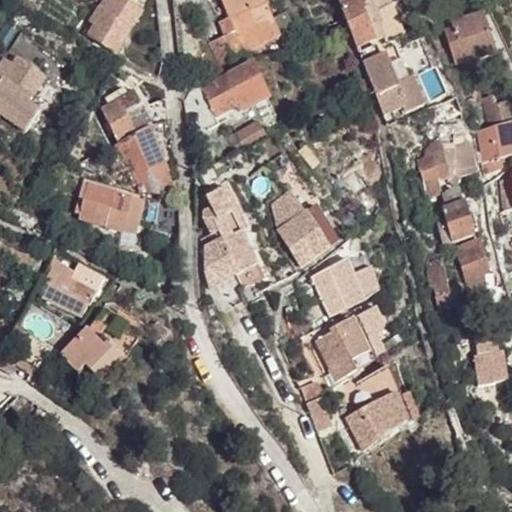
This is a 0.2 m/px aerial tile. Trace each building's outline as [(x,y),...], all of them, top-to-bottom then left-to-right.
[(121,0),(113,0),(105,12),(130,30),(142,14),(121,0)] [(256,0),(223,0),(232,22),(222,26),(231,49),(218,54),(224,70),(225,70),(248,63),(243,53),(278,38),(264,6),(259,8),(256,0)] [(337,0),(341,11),(359,5),(357,0),(337,0)] [(386,0),(376,0),(370,3),(370,4),(380,26),(382,41),(383,43),(402,37),(386,0)] [(374,43),(382,41),(380,26),(370,4),(360,9),(374,43)] [(358,50),(374,43),(360,9),(359,5),(341,11),(358,50)] [(91,23),(96,26),(105,12),(100,10),(91,23)] [(96,26),(87,37),(113,54),(130,30),(105,12),(96,26)] [(483,17),(450,29),(451,30),(464,65),(464,66),(495,56),(483,17)] [(452,70),(464,65),(451,30),(440,34),(452,70)] [(402,111),(421,104),(410,74),(393,81),(382,55),(362,62),(382,114),(401,106),(402,111)] [(46,77),(16,58),(11,65),(3,59),(0,65),(0,80),(1,82),(0,83),(0,112),(29,131),(43,110),(30,102),(46,77)] [(254,66),(228,78),(242,107),(244,112),(256,107),(248,91),(263,83),(254,66)] [(228,78),(205,89),(218,118),(219,118),(242,107),(228,78)] [(248,91),(256,107),(270,100),(263,83),(248,91)] [(213,130),(222,125),(219,118),(218,118),(205,89),(203,85),(194,89),(213,130)] [(106,119),(120,145),(136,138),(126,117),(144,109),(137,96),(130,101),(113,114),(106,119)] [(113,114),(130,101),(126,99),(124,97),(109,109),(113,114)] [(506,126),(509,125),(504,106),(494,108),(491,97),(481,99),(488,130),(506,126)] [(151,131),(153,131),(144,109),(126,117),(136,138),(151,131)] [(261,123),(239,134),(246,147),(268,136),(261,123)] [(504,161),(511,158),(511,152),(511,151),(506,126),(488,130),(474,134),(482,167),(504,161)] [(170,177),(151,131),(136,138),(120,145),(117,145),(136,191),(139,190),(170,177)] [(425,185),(427,197),(439,195),(436,182),(439,182),(438,180),(448,178),(439,143),(429,145),(432,153),(417,157),(425,185)] [(470,145),(451,151),(453,158),(472,153),(470,145)] [(453,158),(459,181),(476,177),(478,173),(472,153),(453,158)] [(502,165),(504,161),(482,167),(485,178),(491,175),(497,172),(499,170),(500,169),(502,165)] [(139,190),(139,193),(174,200),(174,187),(170,177),(139,190)] [(133,239),(146,206),(91,186),(78,219),(133,239)] [(223,186),(217,188),(227,211),(232,208),(223,186)] [(206,207),(196,211),(205,234),(211,231),(215,239),(197,246),(195,271),(199,286),(249,265),(235,231),(241,229),(232,208),(227,211),(217,188),(201,195),(206,207)] [(282,226),(308,213),(294,191),(277,200),(282,226)] [(447,211),(445,211),(452,235),(443,238),(445,244),(454,242),(454,243),(474,237),(481,235),(471,203),(470,204),(469,199),(462,201),(460,196),(460,195),(459,195),(459,193),(458,193),(457,193),(456,192),(455,192),(454,192),(453,193),(447,194),(449,205),(445,206),(447,211)] [(321,206),(308,213),(328,250),(341,243),(321,206)] [(328,250),(308,213),(282,226),(281,227),(302,265),(328,250)] [(205,234),(194,238),(197,246),(215,239),(211,231),(205,234)] [(481,243),(458,250),(469,283),(469,282),(474,296),(487,292),(486,275),(490,270),(481,243)] [(359,266),(349,266),(348,261),(311,279),(328,318),(371,299),(359,266)] [(439,262),(428,264),(433,290),(438,289),(443,311),(455,308),(447,269),(441,271),(439,262)] [(55,268),(39,302),(83,323),(102,283),(79,272),(76,278),(55,268)] [(109,381),(130,361),(150,334),(115,307),(97,328),(96,327),(69,355),(86,373),(94,366),(109,381)] [(329,372),(333,378),(338,375),(339,377),(340,377),(355,370),(355,369),(371,361),(371,360),(385,353),(378,339),(383,326),(374,308),(351,319),(351,320),(327,332),(328,334),(315,340),(329,372)] [(228,331),(245,361),(268,348),(251,318),(228,331)] [(158,324),(152,332),(166,341),(171,334),(158,324)] [(26,346),(17,357),(38,373),(57,348),(33,330),(23,344),(26,346)] [(481,388),(496,385),(493,356),(498,356),(495,335),(474,337),(481,388)] [(333,378),(329,372),(321,376),(328,389),(342,381),(340,377),(339,377),(338,375),(333,378)] [(375,402),(345,417),(362,451),(407,423),(419,417),(409,392),(399,396),(389,372),(366,383),(375,402)] [(316,381),(300,387),(304,402),(322,390),(316,381)] [(317,429),(327,424),(321,411),(311,415),(317,429)]
